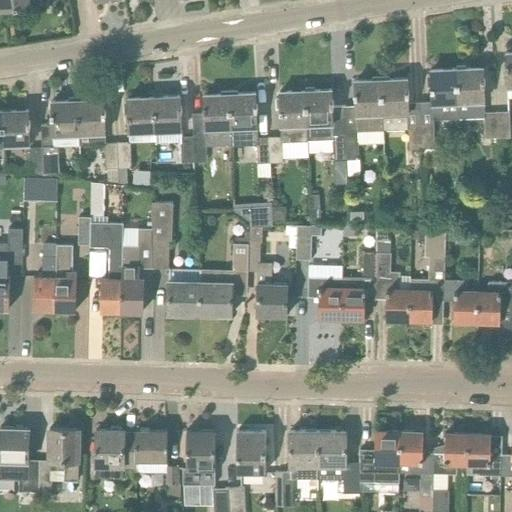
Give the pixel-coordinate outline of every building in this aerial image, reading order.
[(0,0),(0,3),(1,12),(42,5),(41,0),(0,0)] [(485,138),(498,137),(497,112),(485,112),(484,102),(483,84),(485,84),(484,79),(483,79),(483,68),(457,69),(458,118),(484,117),(485,138)] [(432,119),(458,118),(457,69),(431,70),(432,119)] [(410,149),(422,148),(421,124),(409,125),(408,96),(409,96),(409,91),(407,91),(407,79),(381,80),(383,130),(409,129),(410,149)] [(344,106),(346,159),(359,159),(358,131),(383,130),(381,80),(355,81),(356,93),(354,93),(354,98),(356,98),(356,105),(344,106)] [(331,90),(305,91),(307,140),(333,139),(334,160),(346,159),(344,106),(333,106),(333,101),(332,101),(331,90)] [(307,140),(305,91),(279,92),(281,138),(269,138),(270,162),(283,161),(282,141),(307,140)] [(258,162),(270,162),(269,138),(257,139),(256,110),(258,110),(258,104),(256,105),(255,93),(229,94),(232,145),(257,144),(258,162)] [(207,145),(232,145),(229,94),(204,95),(204,107),(203,107),(203,112),(204,112),(205,136),(193,136),(194,161),(207,161),(207,145)] [(155,131),(181,130),(180,112),(182,112),(181,107),(180,107),(180,96),(154,97),(155,131)] [(154,97),(128,98),(128,132),(155,131),(154,97)] [(104,99),(78,100),(79,134),(79,144),(105,143),(104,99)] [(79,134),(78,100),(52,102),(52,113),(51,113),(51,118),(52,118),(52,124),(41,124),(42,147),(43,172),(59,172),(58,146),(54,146),(54,135),(79,134)] [(30,126),(30,121),(28,121),(28,110),(2,111),(3,145),(29,145),(28,127),(30,126)] [(497,112),(498,137),(510,137),(509,111),(497,112)] [(434,124),(421,124),(422,148),(435,148),(434,124)] [(181,162),(194,161),(193,136),(181,136),(181,162)] [(118,142),(105,143),(106,168),(118,167),(118,142)] [(131,167),(130,142),(118,142),(118,167),(131,167)] [(29,173),(43,172),(42,147),(28,147),(29,173)] [(24,200),(56,201),(57,178),(24,177),(24,200)] [(103,185),(91,183),(91,216),(91,222),(103,222),(103,185)] [(151,202),(152,228),(153,267),(168,268),(170,241),(172,242),(173,202),(151,202)] [(249,204),(249,223),(249,227),(262,227),(272,227),(272,221),(271,208),(271,203),(249,204)] [(319,222),(319,209),(311,209),(311,222),(319,222)] [(364,225),(364,212),(350,212),(350,225),(364,225)] [(91,222),(91,216),(79,216),(79,244),(90,244),(91,222)] [(100,312),(121,312),(122,245),(123,245),(123,222),(91,222),(90,244),(90,246),(107,246),(110,248),(109,278),(100,278),(100,312)] [(289,235),(289,248),(297,248),(298,225),(286,225),(286,235),(289,235)] [(311,259),(312,226),(298,225),(297,248),(296,259),(311,259)] [(312,236),(321,236),(321,226),(312,226),(312,236)] [(410,290),(409,320),(432,320),(433,300),(444,301),(445,280),(444,280),(445,227),(426,226),(425,256),(429,256),(429,279),(410,278),(410,290)] [(249,227),(249,232),(249,243),(248,243),(248,270),(258,270),(260,270),(260,262),(260,242),(262,242),(262,227),(249,227)] [(355,227),(343,227),(343,237),(355,237),(355,227)] [(141,267),(153,267),(152,228),(139,228),(138,245),(123,245),(122,245),(121,312),(142,312),(142,279),(140,279),(141,267)] [(376,229),(376,244),(388,243),(388,229),(376,229)] [(445,229),(445,242),(459,242),(459,229),(445,229)] [(10,275),(8,275),(8,264),(22,264),(23,240),(23,230),(9,230),(9,239),(9,244),(0,243),(0,309),(9,309),(10,275)] [(424,240),(424,230),(412,230),(412,240),(424,240)] [(44,255),(43,255),(42,276),(34,276),(33,310),(54,310),(56,243),(44,242),(44,255)] [(56,243),(54,310),(76,311),(76,270),(72,270),(73,244),(57,244),(57,243),(56,243)] [(234,243),(233,269),(248,270),(248,243),(234,243)] [(376,252),(390,252),(390,243),(388,243),(376,244),(376,252)] [(343,277),(342,277),(341,318),(365,318),(365,299),(375,299),(376,252),(363,252),(363,278),(354,277),(343,276),(343,277)] [(409,320),(410,290),(398,290),(399,282),(400,282),(400,271),(390,271),(391,253),(390,252),(376,252),(375,299),(386,299),(386,319),(409,320)] [(198,314),(199,281),(200,281),(200,269),(170,268),(169,280),(168,313),(198,314)] [(272,270),(260,270),(258,270),(258,283),(257,283),(256,316),(286,316),(287,284),(271,283),(272,270)] [(341,318),(342,277),(309,276),(308,297),(319,298),(318,317),(341,318)] [(445,280),(444,301),(454,301),(453,321),(476,321),(477,292),(467,291),(467,281),(445,280)] [(231,316),(232,282),(200,281),(199,281),(198,314),(230,315),(230,316),(231,316)] [(477,292),(476,321),(499,321),(500,303),(511,303),(511,282),(490,282),(489,292),(477,292)] [(28,456),(29,428),(0,427),(0,461),(0,475),(19,476),(19,490),(41,491),(42,461),(28,460),(28,456)] [(111,430),(100,430),(95,430),(95,478),(122,478),(122,459),(135,459),(135,433),(124,433),(124,430),(121,430),(121,428),(111,428),(111,430)] [(49,429),(49,457),(49,461),(42,461),(41,491),(54,492),(54,477),(78,477),(79,429),(49,429)] [(168,460),(167,431),(149,431),(149,429),(140,429),(140,430),(135,430),(135,433),(135,459),(168,460)] [(186,431),(187,468),(183,468),(183,485),(215,485),(215,469),(216,469),(215,431),(186,431)] [(266,472),(266,431),(237,431),(238,472),(266,472)] [(318,466),(318,431),(290,431),(290,466),(318,466)] [(346,466),(346,431),(318,431),(318,466),(346,466)] [(399,459),(400,432),(377,431),(377,449),(367,449),(367,450),(361,449),(360,472),(360,479),(361,479),(389,480),(389,469),(388,469),(388,459),(399,459)] [(412,470),(433,471),(434,451),(423,451),(423,433),(400,432),(399,459),(412,460),(412,470)] [(455,461),(467,462),(468,434),(445,433),(444,451),(434,451),(433,471),(455,471),(455,461)] [(491,435),(468,434),(467,462),(481,462),(481,473),(500,473),(501,452),(490,452),(491,435)] [(511,443),(511,453),(501,452),(500,473),(511,473),(511,443)] [(168,496),(180,496),(180,484),(179,465),(167,466),(166,484),(168,484),(168,496)] [(276,505),(292,505),(292,472),(276,472),(276,505)] [(360,492),(361,479),(360,479),(360,472),(343,472),(342,492),(360,492)] [(229,488),(230,511),(245,511),(244,487),(229,488)] [(214,511),(230,511),(229,488),(213,489),(214,511)] [(433,489),(432,511),(448,511),(449,490),(433,489)]
